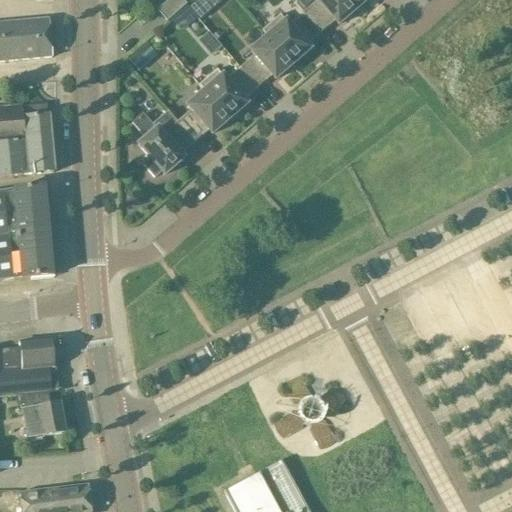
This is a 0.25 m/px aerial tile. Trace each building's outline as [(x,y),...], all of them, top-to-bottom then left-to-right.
[(170,0),(157,12),(167,23),(186,6),(181,0),(170,0)] [(203,22),(225,0),(199,0),(191,9),(203,22)] [(345,0),(314,0),(317,2),(303,15),(320,35),(335,23),(338,26),(355,11),(345,0)] [(345,0),(355,11),(368,0),(345,0)] [(320,35),(303,15),(288,27),(279,17),(262,32),(267,38),(268,38),(292,66),(310,51),(307,47),(320,35)] [(49,21),(0,25),(0,63),(53,59),(49,21)] [(217,42),(226,35),(216,25),(208,32),(217,42)] [(209,33),(198,43),(211,58),(222,49),(209,33)] [(268,38),(267,38),(250,53),(254,57),(240,69),(258,90),(272,77),(275,81),(292,66),(268,38)] [(140,73),(158,55),(146,42),(127,59),(140,73)] [(258,90),(240,69),(226,81),(217,71),(199,86),(204,93),(205,92),(229,120),(246,105),(243,102),(258,90)] [(191,111),(177,124),(194,144),(208,132),(211,135),(229,120),(205,92),(204,93),(188,107),(191,111)] [(46,106),(0,110),(0,178),(54,174),(51,140),(50,140),(48,116),(47,116),(46,106)] [(131,125),(145,141),(138,147),(149,160),(142,166),(154,179),(161,173),(164,176),(183,160),(180,157),(194,144),(177,124),(176,124),(166,113),(151,126),(142,116),(131,125)] [(14,192),(14,194),(0,195),(0,282),(23,280),(23,281),(53,277),(42,188),(14,192)] [(0,369),(22,368),(22,371),(49,368),(52,368),(52,359),(50,341),(19,344),(19,350),(0,352),(0,351),(0,369)] [(0,398),(19,397),(49,394),(51,394),(49,368),(22,371),(22,368),(0,369),(0,398)] [(49,394),(19,397),(28,441),(64,434),(58,405),(51,406),(49,394)] [(320,449),(338,444),(326,402),(274,418),(279,436),(313,426),(320,449)] [(224,493),(234,511),(308,511),(281,462),(257,475),(248,480),(224,493)] [(22,511),(91,511),(88,486),(20,493),(22,511)]
